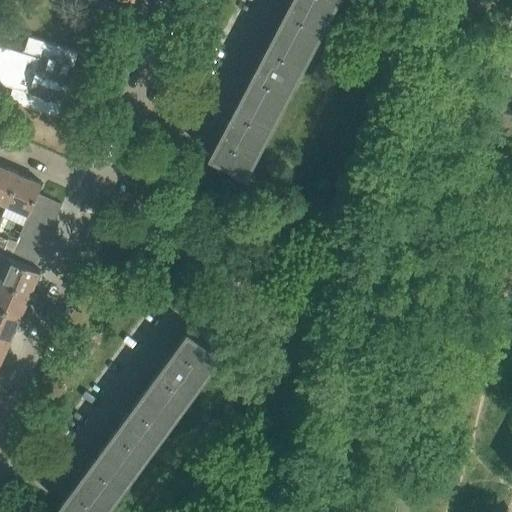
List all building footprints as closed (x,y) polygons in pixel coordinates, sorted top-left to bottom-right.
[(277,26),(315,46),(338,0),(290,0),(291,1),(277,26)] [(281,110),(315,46),(277,26),(264,52),(263,52),(257,64),(258,64),(244,91),(281,110)] [(0,43),(0,81),(13,86),(9,99),(58,115),(62,101),(70,104),(80,69),(73,67),(78,50),(29,35),(25,48),(21,50),(0,43)] [(224,128),(211,153),(210,155),(247,174),(281,110),(244,91),(230,116),(224,128)] [(0,164),(0,201),(6,204),(20,173),(0,164)] [(6,204),(1,215),(24,225),(28,216),(33,204),(38,192),(42,183),(20,173),(6,204)] [(33,204),(57,215),(62,203),(38,192),(33,204)] [(33,204),(28,216),(52,226),(57,215),(33,204)] [(52,226),(28,216),(24,225),(22,228),(46,238),(52,226)] [(46,238),(22,228),(17,239),(41,250),(46,238)] [(12,251),(36,262),(41,250),(17,239),(12,251)] [(0,279),(31,293),(41,270),(0,252),(0,279)] [(0,305),(21,315),(31,293),(0,279),(0,280),(0,305)] [(0,305),(0,331),(12,337),(21,315),(0,305)] [(146,386),(180,411),(223,353),(189,328),(188,329),(171,352),(163,363),(146,386)] [(0,357),(2,359),(12,337),(0,331),(0,357)] [(137,470),(180,411),(146,386),(129,410),(128,410),(120,421),(121,421),(103,445),(137,470)] [(78,479),(62,502),(61,501),(60,503),(72,511),(106,511),(137,470),(103,445),(86,468),(78,479)]
